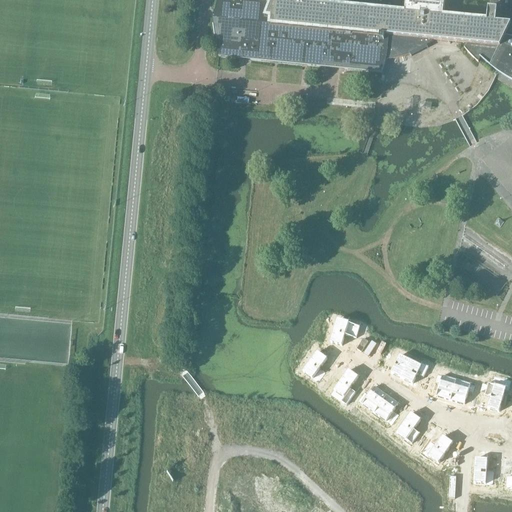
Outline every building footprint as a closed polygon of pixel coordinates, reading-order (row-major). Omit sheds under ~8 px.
[(511,0),(219,0),(215,12),(218,12),(217,18),(213,18),(219,57),(382,73),(386,60),(395,59),(404,57),(412,54),(417,52),(418,53),(419,53),(420,54),(421,54),(422,54),(423,53),(424,53),(425,53),(426,52),(427,51),(427,49),(427,48),(427,47),(427,46),(434,41),(468,44),(466,49),(465,48),(464,48),(478,62),(479,63),(479,62),(481,58),(493,68),(498,72),(511,81),(511,80),(511,0)] [(427,312),(427,324),(439,324),(439,311),(427,312)] [(338,319),(330,344),(343,347),(346,336),(357,340),(361,327),(350,324),(350,323),(338,319)] [(318,352),(302,372),(318,384),(326,374),(320,370),(328,359),(318,352)] [(400,355),(391,374),(402,380),(411,361),(400,355)] [(411,361),(402,380),(413,385),(418,376),(424,379),(429,367),(423,364),(422,366),(411,361)] [(349,370),(334,391),(344,398),(341,402),(347,407),(356,393),(351,389),(359,377),(349,370)] [(438,375),(436,382),(440,383),(436,397),(450,402),(457,380),(442,376),(438,375)] [(457,380),(450,402),(465,406),(469,392),(473,393),(475,386),(471,385),(471,384),(457,380)] [(482,384),(479,393),(485,394),(484,396),(490,398),(487,410),(500,413),(506,391),(507,388),(492,384),(488,383),(487,385),(482,384)] [(365,393),(358,402),(362,404),(361,405),(374,414),(387,396),(375,387),(368,395),(365,393)] [(387,396),(374,414),(386,423),(387,422),(392,426),(399,416),(394,412),(399,404),(387,396)] [(285,437),(287,410),(275,409),(275,408),(268,407),(267,421),(273,421),(272,436),(285,437)] [(203,414),(203,412),(176,409),(175,422),(173,421),(172,428),(185,430),(185,423),(201,425),(202,422),(203,422),(204,415),(203,414)] [(228,434),(240,436),(243,414),(231,413),(231,410),(222,409),(221,418),(230,419),(228,434)] [(254,415),(243,414),(240,436),(252,437),(254,421),(262,422),(263,413),(254,412),(254,415)] [(411,413),(396,434),(412,445),(420,434),(415,430),(422,420),(411,413)] [(316,442),(324,432),(319,428),(318,429),(309,421),(291,442),(293,443),(292,444),(298,449),(299,448),(301,450),(311,438),(316,442)] [(431,442),(422,454),(428,458),(429,457),(439,464),(454,444),(443,436),(436,446),(431,442)] [(199,453),(200,440),(177,438),(176,450),(172,450),(171,456),(183,457),(184,451),(199,453)] [(333,463),(342,454),(337,450),(336,451),(327,442),(308,462),(318,471),(329,459),(333,463)] [(475,458),(473,484),(493,486),(494,472),(487,471),(488,459),(475,458)] [(333,486),(342,494),(357,478),(349,470),(351,469),(346,464),(337,473),(342,477),(333,486)] [(195,483),(197,470),(170,468),(169,480),(167,480),(166,487),(179,488),(179,481),(195,483)] [(237,476),(222,475),(220,497),(235,499),(237,476)] [(252,478),(237,476),(235,499),(250,500),(252,478)] [(267,479),(252,478),(250,500),(265,501),(267,479)] [(357,478),(342,494),(351,502),(359,494),(363,498),(372,489),(367,485),(366,486),(357,478)] [(282,481),(267,479),(265,501),(280,503),(282,481)] [(397,511),(394,507),(393,508),(386,498),(363,511),(397,511)] [(170,510),(170,511),(192,511),(180,510),(181,504),(169,503),(168,510),(170,510)]
